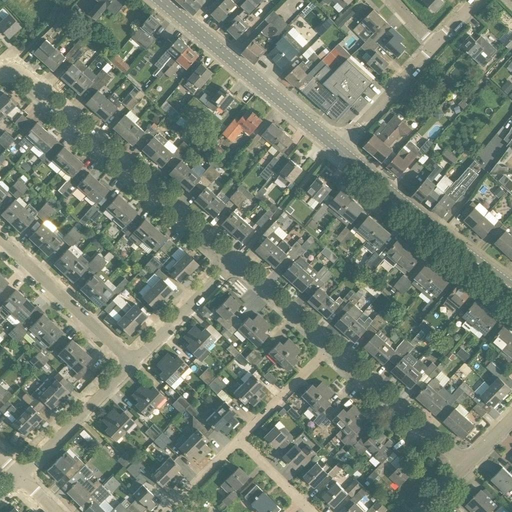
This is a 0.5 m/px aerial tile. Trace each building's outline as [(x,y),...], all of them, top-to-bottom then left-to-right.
[(107,9),(115,16),(127,2),(123,0),(97,0),(100,2),(89,14),(96,20),(107,9)] [(194,0),(186,0),(182,5),(183,6),(183,5),(184,6),(186,3),(196,12),(196,13),(203,6),(202,5),(206,0),(195,0),(194,0)] [(227,15),(237,5),(231,0),(225,0),(224,0),(216,0),(214,2),(207,9),(220,22),(227,15)] [(238,16),(232,21),(234,23),(228,30),(237,39),(249,27),(244,22),(261,4),(256,0),(247,0),(241,7),(244,10),(238,16)] [(324,0),(324,1),(326,3),(328,5),(332,1),(336,5),(338,3),(344,9),(348,4),(348,3),(351,0),(324,0)] [(423,0),(423,1),(435,13),(436,11),(437,12),(441,8),(441,6),(445,2),(442,0),(423,0)] [(68,15),(76,21),(84,12),(76,5),(68,15)] [(350,9),(335,24),(340,28),(355,14),(350,9)] [(371,36),(378,30),(386,22),(374,10),(353,30),(358,36),(365,29),(371,36)] [(253,40),(242,54),(255,64),(261,57),(281,33),(288,25),(274,11),(265,20),(269,24),(254,40),(253,40)] [(152,14),(141,27),(132,38),(146,50),(156,39),(152,35),(162,23),(152,14)] [(0,28),(8,38),(20,27),(9,15),(3,20),(0,17),(0,28)] [(66,22),(61,18),(53,27),(57,31),(66,22)] [(321,36),(334,23),(329,19),(316,31),(321,36)] [(404,39),(386,22),(378,30),(385,36),(387,34),(392,40),(386,46),(397,57),(406,48),(400,43),(404,39)] [(350,31),(344,24),(340,28),(346,35),(350,31)] [(269,55),(282,68),(299,51),(303,47),(288,33),(284,37),(277,44),(278,45),(269,55)] [(482,37),(476,42),(470,36),(469,38),(468,37),(464,40),(465,42),(461,46),(484,68),(489,63),(493,59),(491,57),(497,51),(482,37)] [(511,38),(510,36),(503,44),(508,48),(511,43),(511,38)] [(159,79),(164,73),(169,68),(177,60),(189,47),(184,43),(184,42),(182,40),(181,40),(179,38),(168,51),(155,65),(157,67),(158,68),(153,74),(159,79)] [(389,64),(374,51),(378,46),(369,38),(361,48),(372,58),(368,63),(379,74),(389,64)] [(34,54),(44,63),(56,49),(46,40),(34,54)] [(78,59),(79,60),(91,47),(86,43),(80,49),(69,61),(73,65),(78,59)] [(65,57),(66,58),(69,61),(80,49),(76,45),(65,57)] [(182,65),(187,70),(199,56),(197,55),(197,53),(195,52),(194,52),(189,47),(177,60),(169,68),(164,73),(170,79),(182,65)] [(322,61),(296,86),(301,91),(325,113),(326,112),(337,122),(352,105),(350,104),(357,96),(359,98),(374,80),(349,58),(346,61),(334,48),(327,56),(322,61)] [(54,71),(66,58),(65,57),(56,49),(44,63),(54,71)] [(322,61),(327,56),(323,51),(317,57),(322,61)] [(295,87),(296,86),(322,61),(317,57),(315,54),(308,60),(310,62),(306,66),(302,62),(298,66),(298,65),(286,77),(295,87)] [(131,67),(117,55),(110,63),(124,75),(131,67)] [(88,68),(83,64),(78,69),(73,65),(61,78),(71,87),(88,68)] [(212,73),(202,65),(184,85),(193,94),(212,73)] [(99,83),(107,73),(103,69),(97,76),(88,68),(71,87),(81,96),(95,80),(99,83)] [(107,73),(99,83),(103,87),(112,78),(107,73)] [(451,94),(456,88),(452,84),(447,90),(451,94)] [(219,105),(224,110),(235,98),(233,97),(223,88),(213,100),(211,98),(206,104),(214,112),(219,105)] [(108,100),(98,91),(86,104),(96,113),(108,100)] [(140,91),(134,97),(126,107),(131,111),(145,96),(140,91)] [(0,109),(6,116),(15,107),(3,93),(0,95),(0,109)] [(130,93),(121,103),(126,107),(134,97),(130,93)] [(106,122),(118,108),(108,100),(96,113),(106,122)] [(458,105),(463,109),(468,105),(462,100),(458,105)] [(410,113),(418,103),(414,101),(406,110),(410,113)] [(454,115),(461,112),(458,107),(452,109),(454,115)] [(179,114),(173,109),(168,115),(173,120),(179,114)] [(243,130),(250,136),(252,133),(252,132),(262,121),(253,114),(251,116),(247,113),(240,121),(236,118),(223,134),(233,143),(243,130)] [(17,128),(21,132),(30,123),(22,115),(14,124),(17,127),(17,128)] [(135,124),(125,115),(113,128),(123,137),(135,124)] [(373,155),(402,122),(396,116),(388,125),(389,126),(386,130),(381,126),(373,135),(374,135),(363,147),(373,155)] [(188,124),(181,117),(176,123),(183,130),(188,124)] [(497,133),(502,138),(511,125),(511,119),(510,118),(497,133)] [(382,163),(393,151),(388,147),(399,135),(401,137),(408,136),(412,130),(402,122),(373,155),(382,163)] [(30,149),(34,145),(46,131),(36,123),(33,126),(30,123),(21,132),(16,137),(30,149)] [(169,129),(174,133),(179,128),(174,123),(169,129)] [(257,134),(247,147),(252,151),(259,142),(263,145),(268,140),(274,145),(283,133),(282,131),(283,131),(280,128),(279,129),(272,123),(262,135),(261,137),(257,134)] [(135,124),(123,137),(133,146),(145,133),(149,136),(155,129),(151,125),(145,132),(135,124)] [(143,150),(152,159),(164,145),(168,141),(155,129),(149,136),(153,139),(143,150)] [(54,149),(51,146),(56,140),(46,131),(34,145),(43,153),(39,158),(43,162),(54,149)] [(5,132),(1,136),(1,137),(10,144),(14,140),(5,132)] [(273,156),(278,160),(294,141),(283,133),(274,145),(279,149),(273,156)] [(1,137),(1,136),(0,137),(0,144),(6,149),(10,144),(1,137)] [(405,146),(410,152),(409,153),(403,148),(397,154),(387,167),(399,177),(416,157),(420,159),(433,144),(427,142),(420,150),(410,141),(405,146)] [(176,151),(180,155),(188,146),(184,142),(175,151),(176,151)] [(209,152),(217,159),(224,151),(217,144),(209,152)] [(162,168),(174,154),(164,145),(152,159),(162,168)] [(193,150),(188,146),(180,155),(185,159),(193,150)] [(54,149),(43,162),(48,166),(52,161),(61,169),(73,156),(63,147),(58,153),(54,149)] [(452,166),(458,159),(446,150),(440,157),(452,166)] [(58,191),(62,195),(80,176),(76,172),(83,164),(73,156),(61,169),(71,177),(66,182),(66,181),(58,191)] [(432,171),(412,196),(421,204),(423,201),(435,186),(431,182),(440,172),(443,169),(430,158),(424,165),(432,171)] [(282,164),(278,160),(275,163),(272,160),(260,175),(267,181),(282,164)] [(170,174),(179,183),(192,169),(182,161),(170,174)] [(220,165),(215,161),(211,166),(216,170),(220,165)] [(291,161),(281,173),(281,174),(280,176),(284,179),(281,182),(288,187),(292,182),(302,170),(291,161)] [(474,161),(469,168),(457,181),(451,188),(449,187),(444,193),(445,194),(432,209),(443,218),(478,176),(471,170),(477,163),(474,161)] [(192,169),(179,183),(189,192),(196,185),(199,188),(216,170),(211,166),(202,175),(200,177),(197,175),(192,169)] [(220,174),(216,170),(199,188),(203,191),(195,201),(205,210),(217,196),(207,188),(211,183),(212,184),(220,174)] [(77,187),(80,190),(86,195),(98,182),(89,173),(83,179),(80,176),(62,195),(67,199),(77,187)] [(454,184),(444,176),(435,186),(423,201),(432,209),(445,194),(444,193),(449,187),(451,188),(457,181),(456,181),(454,184)] [(330,189),(325,185),(326,184),(319,178),(301,199),(307,204),(314,196),(321,201),(330,189)] [(12,195),(23,184),(18,180),(8,191),(12,195)] [(86,195),(96,204),(108,190),(98,182),(86,195)] [(12,195),(17,199),(28,188),(23,184),(12,195)] [(496,192),(501,197),(505,193),(500,188),(496,192)] [(246,189),(243,194),(234,203),(239,208),(247,198),(250,201),(254,196),(246,189)] [(234,203),(243,194),(238,190),(230,199),(234,203)] [(254,197),(263,205),(268,200),(259,191),(254,197)] [(335,199),(330,205),(331,205),(327,210),(328,210),(337,218),(352,200),(341,191),(335,199)] [(118,195),(105,209),(115,217),(127,203),(118,195)] [(214,218),(226,205),(217,196),(205,210),(214,218)] [(322,207),(321,208),(326,212),(327,211),(328,210),(327,210),(331,205),(330,205),(335,199),(331,196),(322,207)] [(1,214),(8,220),(9,218),(13,222),(24,210),(14,200),(1,214)] [(351,222),(352,222),(363,209),(352,200),(337,218),(347,226),(351,222)] [(59,205),(56,202),(51,207),(54,210),(59,205)] [(473,229),(484,217),(475,208),(477,206),(472,202),(463,212),(467,217),(462,222),(462,223),(464,220),(473,229)] [(40,218),(51,208),(46,203),(37,212),(29,204),(24,210),(13,222),(15,224),(14,226),(20,232),(36,215),(40,218)] [(127,203),(115,217),(113,220),(122,228),(120,230),(124,234),(137,220),(133,217),(137,212),(127,203)] [(89,219),(98,210),(93,205),(85,215),(89,219)] [(55,212),(51,208),(40,218),(45,223),(55,212)] [(102,214),(98,210),(89,219),(94,223),(102,214)] [(273,214),(268,210),(256,223),(261,228),(273,214)] [(232,234),(243,220),(234,212),(222,225),(232,234)] [(317,223),(321,218),(317,213),(312,219),(317,223)] [(369,217),(359,229),(358,230),(368,239),(379,226),(369,217)] [(494,235),(503,225),(498,221),(494,226),(484,217),(473,229),(483,238),(481,240),(489,231),(494,235)] [(137,247),(142,242),(155,228),(145,219),(141,223),(137,220),(124,234),(127,236),(128,236),(129,237),(128,239),(137,247)] [(253,229),(252,228),(243,220),(232,234),(241,242),(253,229)] [(256,251),(265,260),(283,240),(274,232),(279,226),(274,222),(270,227),(258,241),(262,244),(256,251)] [(37,242),(40,245),(52,233),(42,224),(29,238),(35,244),(37,242)] [(504,252),(511,243),(511,236),(506,231),(507,229),(503,225),(494,235),(498,239),(493,245),(495,243),(504,252)] [(379,226),(368,239),(363,245),(373,253),(365,263),(366,264),(363,268),(366,271),(370,267),(379,255),(375,252),(378,247),(379,248),(390,235),(379,226)] [(336,239),(341,243),(351,231),(346,227),(336,239)] [(62,239),(66,243),(77,232),(72,228),(62,239)] [(142,242),(152,250),(164,236),(155,228),(142,242)] [(351,231),(341,243),(346,247),(355,235),(354,235),(351,231)] [(54,264),(60,270),(62,268),(65,271),(77,259),(82,253),(74,245),(82,237),(81,236),(78,234),(77,232),(66,243),(70,247),(67,250),(54,264)] [(52,233),(40,245),(43,248),(42,250),(48,256),(61,242),(52,233)] [(283,275),(293,284),(304,270),(309,265),(300,257),(306,251),(316,240),(311,236),(302,246),(286,264),(290,267),(283,275)] [(379,255),(370,267),(375,271),(384,260),(394,268),(399,262),(410,248),(399,239),(390,251),(386,248),(379,255)] [(165,253),(173,244),(168,240),(160,249),(165,253)] [(283,240),(265,260),(275,268),(282,261),(286,264),(302,246),(297,242),(291,247),(283,240)] [(172,256),(176,259),(183,250),(180,247),(172,256)] [(326,247),(321,252),(327,257),(332,252),(326,247)] [(409,270),(420,257),(410,248),(399,262),(409,270)] [(176,262),(189,275),(198,265),(185,252),(176,262)] [(102,259),(97,254),(87,265),(92,270),(102,259)] [(149,261),(158,269),(162,265),(163,265),(153,256),(149,261)] [(68,274),(66,276),(73,282),(86,268),(77,259),(65,271),(68,274)] [(80,289),(87,295),(88,293),(92,296),(103,284),(109,278),(100,270),(106,263),(102,259),(92,270),(96,274),(94,276),(93,275),(80,289)] [(352,259),(348,263),(353,268),(357,263),(352,259)] [(155,273),(158,270),(158,269),(149,261),(145,266),(154,274),(155,273)] [(176,262),(167,271),(171,275),(180,284),(189,275),(176,262)] [(427,265),(415,278),(426,287),(437,274),(427,265)] [(304,270),(293,284),(302,292),(310,284),(313,287),(329,271),(324,266),(313,278),(304,270)] [(151,288),(164,300),(173,291),(163,282),(167,278),(158,270),(155,273),(160,278),(151,288)] [(308,301),(317,310),(329,297),(320,288),(324,284),(325,284),(333,275),(329,271),(313,287),(317,291),(308,301)] [(422,292),(431,300),(432,299),(436,295),(437,296),(448,283),(437,274),(426,287),(422,292)] [(399,291),(408,279),(403,275),(394,287),(399,291)] [(113,290),(118,295),(125,287),(129,283),(125,279),(113,290)] [(408,279),(399,291),(403,295),(413,283),(408,279)] [(95,299),(93,301),(99,307),(112,293),(103,284),(92,296),(95,299)] [(147,284),(135,297),(144,306),(147,303),(154,310),(164,300),(151,288),(147,284)] [(449,298),(443,305),(454,313),(459,307),(469,294),(460,285),(449,298)] [(392,288),(386,292),(390,297),(396,294),(392,288)] [(0,316),(4,321),(12,313),(25,299),(18,293),(17,295),(14,293),(16,291),(15,290),(2,304),(3,305),(1,307),(0,305),(0,316)] [(350,301),(356,295),(351,291),(343,300),(344,301),(347,304),(350,301)] [(147,317),(140,310),(134,304),(131,307),(118,295),(112,301),(138,326),(147,317)] [(350,301),(355,305),(360,299),(356,295),(350,301)] [(227,331),(238,319),(237,320),(231,314),(239,306),(229,296),(215,310),(221,316),(216,320),(227,331)] [(327,319),(344,301),(343,300),(339,297),(335,302),(329,297),(317,310),(327,319)] [(29,307),(31,305),(25,299),(12,313),(20,321),(8,334),(13,339),(36,314),(33,310),(34,308),(32,310),(29,307)] [(422,311),(423,311),(427,314),(427,315),(437,303),(432,299),(431,300),(422,311)] [(108,314),(112,311),(120,318),(116,322),(129,335),(138,326),(112,301),(103,310),(108,314)] [(335,325),(345,334),(357,321),(359,318),(363,313),(355,305),(350,301),(347,304),(339,314),(342,317),(335,325)] [(470,332),(475,325),(486,312),(485,312),(487,310),(487,309),(485,311),(475,303),(464,316),(467,319),(462,326),(466,330),(467,329),(470,332)] [(369,318),(366,320),(365,322),(359,318),(357,321),(345,334),(355,343),(366,330),(366,329),(370,324),(374,328),(383,319),(382,318),(385,313),(382,310),(378,315),(372,321),(369,318)] [(475,325),(485,334),(496,321),(486,312),(475,325)] [(41,317),(43,315),(42,315),(40,317),(36,314),(13,339),(17,343),(26,334),(35,342),(39,338),(52,324),(46,318),(44,320),(41,317)] [(247,338),(263,321),(257,315),(251,321),(248,318),(243,323),(238,319),(227,331),(231,335),(238,328),(247,338)] [(387,323),(383,319),(374,328),(379,332),(387,323)] [(263,321),(247,338),(256,347),(267,336),(263,333),(269,327),(263,321)] [(52,324),(39,338),(48,347),(61,333),(61,332),(59,334),(56,331),(58,330),(52,324)] [(189,332),(206,348),(215,339),(204,328),(201,332),(195,326),(189,332)] [(511,334),(504,327),(493,340),(503,349),(511,338),(511,334)] [(197,358),(206,348),(189,332),(183,338),(189,344),(186,347),(197,358)] [(374,356),(386,343),(376,334),(364,347),(374,356)] [(511,338),(503,349),(511,356),(511,338)] [(268,353),(277,362),(294,345),(288,339),(282,345),(278,342),(268,353)] [(402,352),(410,343),(405,339),(397,348),(402,352)] [(70,343),(72,341),(71,341),(58,355),(68,364),(81,350),(74,344),(73,346),(70,343)] [(384,365),(396,351),(386,343),(374,356),(384,365)] [(410,343),(402,352),(406,356),(415,347),(410,343)] [(437,348),(445,356),(450,351),(441,343),(437,348)] [(235,358),(239,354),(230,345),(226,349),(235,358)] [(300,351),(294,345),(277,362),(287,371),(297,361),(294,357),(300,351)] [(85,357),(87,355),(81,350),(68,364),(77,373),(74,376),(78,380),(88,370),(83,366),(90,358),(88,360),(85,357)] [(248,363),(249,363),(258,354),(254,350),(244,359),(248,363)] [(30,361),(34,366),(44,356),(40,351),(30,361)] [(466,351),(461,358),(466,361),(471,355),(466,351)] [(447,356),(451,360),(455,356),(451,352),(447,356)] [(162,360),(179,376),(188,367),(177,356),(174,360),(168,354),(162,360)] [(244,367),(248,363),(244,359),(239,354),(235,358),(244,367)] [(258,354),(249,363),(253,368),(263,358),(258,354)] [(49,360),(44,356),(34,366),(39,370),(49,360)] [(413,367),(403,358),(391,371),(401,380),(413,367)] [(159,375),(169,386),(179,376),(162,360),(156,366),(162,372),(159,375)] [(411,389),(423,375),(422,375),(424,373),(429,377),(437,367),(432,363),(428,368),(419,360),(413,367),(401,380),(411,389)] [(504,383),(510,378),(491,362),(487,366),(486,368),(495,376),(493,378),(495,381),(490,387),(502,399),(511,390),(504,383)] [(432,380),(428,384),(416,398),(426,407),(443,387),(439,383),(441,382),(436,377),(442,371),(437,367),(429,377),(432,380)] [(208,368),(203,373),(212,382),(217,377),(208,368)] [(56,380),(52,384),(47,379),(42,384),(60,401),(68,392),(63,387),(67,383),(58,373),(54,378),(56,380)] [(212,382),(203,373),(199,377),(208,386),(212,382)] [(252,374),(242,384),(259,400),(265,394),(259,388),(262,385),(252,374)] [(276,381),(269,374),(265,379),(272,386),(276,381)] [(226,386),(217,377),(212,382),(221,390),(226,386)] [(208,386),(217,395),(221,390),(212,382),(208,386)] [(312,405),(328,388),(322,382),(316,388),(313,385),(307,391),(303,395),(302,396),(312,405)] [(460,387),(464,391),(469,396),(478,404),(480,407),(486,401),(493,409),(502,399),(490,387),(481,396),(478,393),(477,395),(473,391),(464,382),(460,387)] [(51,410),(60,401),(42,384),(29,397),(41,409),(45,405),(51,410)] [(138,390),(154,407),(164,397),(153,387),(150,390),(144,384),(138,390)] [(244,404),(247,401),(253,407),(259,400),(242,384),(233,393),(244,404)] [(0,385),(0,401),(4,405),(7,402),(13,396),(8,392),(7,392),(0,385)] [(448,410),(464,391),(460,387),(452,395),(443,387),(426,407),(436,415),(444,407),(448,410)] [(318,426),(321,423),(332,412),(328,407),(332,403),(328,400),(334,394),(328,388),(312,405),(317,410),(313,414),(317,418),(313,421),(318,426)] [(145,416),(154,407),(138,390),(132,396),(138,402),(134,406),(145,416)] [(469,396),(464,391),(448,410),(451,413),(443,422),(453,431),(465,417),(456,409),(460,404),(461,405),(469,396)] [(41,409),(29,397),(26,394),(23,397),(22,397),(22,398),(22,399),(30,406),(21,415),(33,427),(42,418),(37,413),(41,409)] [(176,401),(185,409),(189,405),(181,396),(176,401)] [(181,414),(185,409),(176,401),(172,405),(181,414)] [(7,402),(4,405),(0,408),(0,411),(3,414),(7,411),(16,420),(12,424),(25,436),(33,427),(21,415),(7,402)] [(224,402),(215,411),(231,428),(237,422),(231,416),(235,412),(224,402)] [(480,407),(478,404),(473,409),(482,417),(486,413),(480,407)] [(189,405),(185,409),(194,418),(198,413),(189,405)] [(332,412),(321,423),(326,428),(333,420),(342,429),(359,412),(353,406),(347,412),(343,409),(339,414),(334,409),(332,412)] [(291,407),(287,412),(294,419),(296,421),(300,416),(291,407)] [(108,416),(124,432),(134,422),(123,412),(120,415),(114,409),(108,416)] [(287,412),(283,409),(278,414),(282,417),(287,412)] [(205,421),(212,428),(208,432),(210,434),(214,430),(216,432),(219,428),(225,434),(231,428),(215,411),(205,421)] [(337,435),(342,440),(341,441),(350,449),(353,447),(363,436),(358,432),(362,428),(359,424),(365,418),(359,412),(342,429),(337,435)] [(115,441),(124,432),(108,416),(102,421),(108,427),(104,431),(115,441)] [(475,426),(465,417),(453,431),(463,439),(475,426)] [(193,427),(193,433),(187,439),(204,455),(210,449),(204,444),(208,440),(206,438),(210,434),(208,432),(198,422),(193,427)] [(149,428),(158,437),(162,432),(153,424),(149,428)] [(283,449),(294,439),(289,434),(286,437),(276,427),(265,438),(271,444),(272,443),(276,448),(279,445),(283,449)] [(153,441),(158,437),(149,428),(144,433),(153,441)] [(169,428),(164,433),(169,438),(173,433),(169,428)] [(363,436),(353,447),(362,455),(364,453),(369,458),(389,437),(383,431),(377,437),(374,433),(369,438),(365,434),(363,436)] [(162,432),(158,437),(167,446),(171,441),(162,432)] [(175,446),(178,448),(189,459),(192,456),(198,462),(204,455),(187,439),(182,434),(176,441),(178,443),(175,446)] [(167,446),(158,437),(153,441),(162,450),(167,446)] [(370,484),(379,475),(389,465),(385,461),(393,452),(389,449),(395,443),(389,437),(369,458),(378,467),(366,479),(367,481),(370,484)] [(96,441),(92,445),(99,450),(102,447),(96,441)] [(302,452),(296,446),(284,458),(295,468),(301,462),(305,467),(317,455),(308,446),(302,452)] [(338,462),(347,453),(342,448),(333,457),(338,462)] [(76,456),(73,459),(66,452),(47,471),(52,476),(51,477),(57,483),(60,479),(59,478),(66,472),(71,478),(84,465),(76,456)] [(121,456),(130,465),(135,460),(126,452),(121,456)] [(347,453),(338,462),(339,463),(342,466),(351,457),(347,453)] [(126,469),(130,465),(121,456),(117,461),(126,469)] [(169,457),(160,467),(177,483),(183,477),(177,471),(180,468),(169,457)] [(130,465),(139,474),(152,486),(156,482),(161,487),(165,483),(170,489),(177,483),(160,467),(154,473),(152,471),(149,471),(148,473),(144,469),(135,460),(130,465)] [(395,471),(389,465),(379,475),(389,485),(394,481),(396,483),(399,486),(413,472),(403,462),(395,471)] [(344,467),(342,466),(339,463),(332,469),(326,463),(322,468),(317,463),(303,477),(304,477),(314,487),(314,488),(315,488),(329,474),(333,478),(344,467)] [(93,474),(84,465),(71,478),(63,486),(68,491),(66,493),(80,507),(81,506),(92,495),(91,495),(82,485),(93,474)] [(139,474),(130,465),(126,469),(135,478),(139,474)] [(511,475),(503,467),(502,468),(491,480),(494,483),(492,485),(510,503),(511,501),(511,475)] [(237,496),(233,492),(248,477),(238,468),(220,486),(229,495),(222,501),(223,501),(227,505),(227,506),(237,496)] [(103,484),(111,492),(120,483),(113,475),(103,484)] [(352,498),(354,496),(364,487),(356,480),(345,491),(336,483),(322,497),(331,505),(332,505),(334,507),(348,494),(352,498)] [(132,494),(137,499),(147,509),(149,511),(155,505),(149,499),(153,495),(142,484),(132,494)] [(110,511),(113,509),(104,500),(110,494),(102,485),(91,495),(92,495),(81,506),(85,511),(83,511),(110,511)] [(256,485),(244,497),(258,511),(277,511),(280,510),(256,485)] [(369,492),(364,487),(354,496),(359,501),(369,492)] [(466,505),(472,511),(491,511),(492,511),(497,507),(481,490),(475,496),(473,496),(473,498),(466,505)] [(131,504),(139,511),(143,511),(147,509),(137,499),(131,504)] [(227,505),(223,501),(218,506),(222,510),(227,505)] [(373,506),(366,511),(375,511),(377,510),(379,511),(384,511),(387,510),(378,501),(373,506)] [(139,511),(131,504),(126,509),(120,503),(113,509),(110,511),(139,511)]
